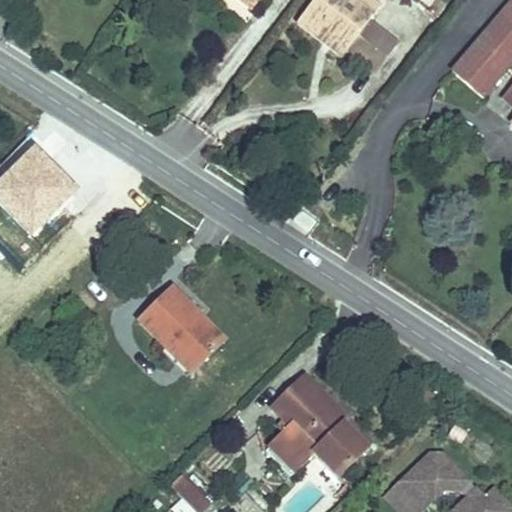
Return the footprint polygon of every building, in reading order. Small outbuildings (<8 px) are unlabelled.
[(318,0),(301,24),(316,35),(321,27),(337,39),(338,49),(347,54),(355,53),(365,60),(390,26),(369,11),(372,6),(364,0),(318,0)] [(511,0),(499,0),(457,64),(494,90),(511,62),(511,0)] [(390,26),(365,60),(375,68),(400,34),(390,26)] [(207,115),(212,97),(196,93),(192,112),(207,115)] [(324,235),(332,224),(317,214),(310,225),(324,235)] [(185,320),(192,309),(160,281),(125,318),(181,371),(207,341),(185,320)] [(261,445),(286,470),(313,446),(341,473),(373,440),(294,366),(264,399),(286,418),(261,445)] [(464,480),(473,471),(449,446),(442,453),(433,443),(403,471),(416,484),(422,491),(433,491),(446,479),(464,480)] [(205,511),(213,504),(175,469),(162,483),(194,511),(205,511)] [(401,498),(416,484),(403,471),(389,484),(401,498)] [(470,487),(480,478),(473,471),(464,480),(470,487)] [(470,487),(451,505),(457,511),(455,511),(511,511),(511,499),(496,482),(490,488),(480,478),(470,487)]
